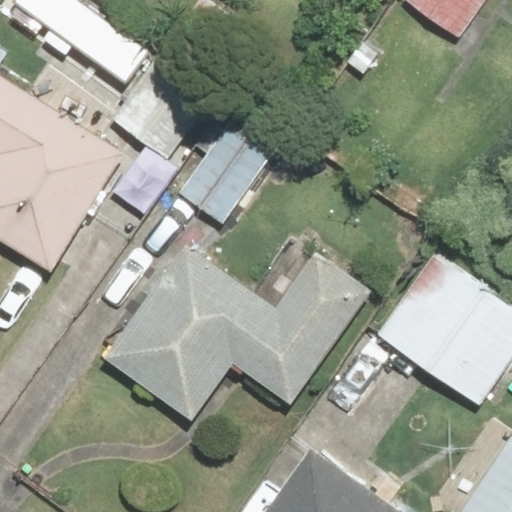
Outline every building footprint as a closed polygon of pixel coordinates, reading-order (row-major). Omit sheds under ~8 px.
[(489,0),(398,0),(459,43),(489,0)] [(217,99),(156,57),(112,121),(173,163),(217,99)] [(0,144),(8,150),(0,162),(0,225),(61,264),(134,148),(0,63),(0,144)] [(273,157),(230,125),(177,195),(220,227),(273,157)] [(511,221),(489,254),(511,270),(511,221)] [(200,238),(116,352),(201,414),(243,356),(303,400),(385,290),(329,249),(289,303),(200,238)] [(511,360),(511,302),(438,250),(377,334),(479,407),(511,360)] [(420,511),(320,441),(269,511),(420,511)]
